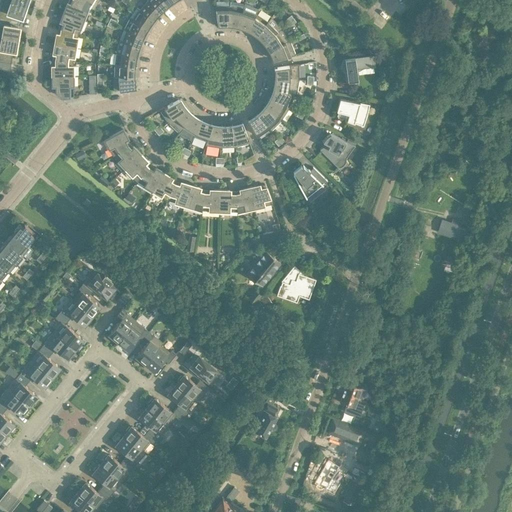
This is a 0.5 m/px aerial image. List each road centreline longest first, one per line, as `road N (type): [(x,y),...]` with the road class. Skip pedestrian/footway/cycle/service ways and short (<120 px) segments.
road 1 (residential): [(276,511),(452,0)]
road 2 (residential): [(51,483),(60,483),(138,387),(137,377),(104,350),(17,451),(32,472)]
road 3 (tertiary): [(511,216),(407,511)]
road 4 (tertiary): [(429,511),(511,274)]
road 5 (residential): [(265,166),(301,141),(323,99),(322,53),(293,0)]
road 6 (residential): [(265,166),(239,175),(184,166),(141,130),(127,101)]
road 7 (residential): [(188,80),(213,109),(239,107),(254,94),(254,55),(237,41),(214,40)]
road 8 (residential): [(71,118),(36,84),(50,0)]
